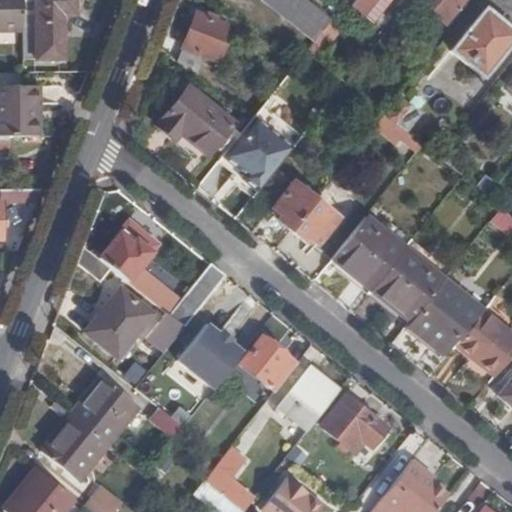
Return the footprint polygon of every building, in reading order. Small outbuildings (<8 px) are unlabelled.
[(20,0),(0,0),(0,33),(21,33),(20,0)] [(72,0),(20,0),(21,33),(21,60),(61,60),(62,16),(73,15),(72,0)] [(261,0),(315,41),(331,20),(305,0),(261,0)] [(355,0),(351,6),(363,16),(375,0),(355,0)] [(432,0),(421,0),(419,3),(425,9),(432,0)] [(432,0),(425,9),(446,25),(465,0),(432,0)] [(194,78),(202,57),(216,62),(222,44),(217,42),(225,20),(202,12),(200,17),(195,15),(175,63),(194,78)] [(482,77),(511,38),(511,33),(500,25),(483,12),(451,52),(482,77)] [(306,52),(344,84),(353,73),(325,49),(342,28),(331,20),(315,41),(306,52)] [(511,27),(504,21),(500,25),(511,33),(511,27)] [(259,40),(250,49),(259,57),(268,48),(259,40)] [(344,84),(335,96),(373,126),(383,114),(344,84)] [(0,136),(6,137),(32,137),(32,108),(38,108),(38,87),(0,86),(0,136)] [(156,127),(173,141),(179,133),(205,155),(228,126),(231,123),(186,88),(156,127)] [(421,114),(402,99),(389,116),(408,131),(421,114)] [(276,170),(301,138),(262,107),(250,122),(239,135),(221,158),(237,170),(233,175),(257,194),(269,178),(276,170)] [(250,122),(239,113),(231,123),(228,126),(239,135),(250,122)] [(389,124),(385,130),(399,142),(404,135),(389,124)] [(179,133),(173,141),(172,142),(198,164),(205,155),(179,133)] [(359,144),(348,136),(341,145),(352,153),(359,144)] [(221,158),(217,163),(233,175),(237,170),(221,158)] [(287,179),(276,170),(269,178),(280,187),(287,179)] [(276,220),(290,231),(314,201),(292,184),(272,210),(280,216),(276,220)] [(0,190),(0,203),(36,204),(41,190),(0,190)] [(314,201),(290,231),(303,242),(306,237),(315,244),(335,218),(314,201)] [(511,216),(499,207),(488,221),(511,240),(511,216)] [(269,214),(276,220),(280,216),(272,210),(269,214)] [(331,259),(371,290),(403,249),(382,232),(364,218),(331,259)] [(410,241),(388,224),(382,232),(403,249),(410,241)] [(184,327),(218,284),(202,273),(178,301),(136,267),(148,252),(120,231),(97,260),(109,269),(184,327)] [(306,237),(303,242),(311,249),(315,244),(306,237)] [(448,271),(410,241),(403,249),(441,280),(448,271)] [(97,260),(82,248),(75,265),(98,282),(109,269),(97,260)] [(371,290),(409,321),(419,307),(441,280),(403,249),(371,290)] [(328,263),(367,295),(371,290),(331,259),(328,263)] [(454,336),(459,339),(481,312),(441,280),(419,307),(422,309),(408,327),(440,353),(454,336)] [(115,356),(148,314),(117,289),(84,332),(115,356)] [(367,295),(405,326),(409,321),(371,290),(367,295)] [(495,374),(511,352),(511,337),(481,312),(459,339),(456,343),(495,374)] [(157,347),(164,352),(177,336),(182,329),(164,315),(146,337),(157,347)] [(240,352),(204,323),(174,359),(210,389),(240,352)] [(408,327),(405,331),(437,357),(440,353),(408,327)] [(274,392),(294,366),(261,339),(240,365),(274,392)] [(137,384),(146,369),(131,361),(123,377),(137,384)] [(282,397),(304,369),(297,364),(276,392),(282,397)] [(337,392),(310,371),(301,382),(328,403),(337,392)] [(100,378),(71,415),(107,444),(136,407),(100,378)] [(511,407),(511,378),(497,396),(511,407)] [(281,408),(308,429),(328,403),(301,382),(281,408)] [(369,447),(383,430),(342,399),(320,427),(353,452),(361,442),(369,447)] [(172,440),(182,427),(158,408),(148,421),(172,440)] [(107,444),(71,415),(41,452),(77,481),(107,444)] [(258,416),(233,445),(243,453),(268,424),(258,416)] [(229,482),(245,461),(229,449),(214,467),(212,469),(229,482)] [(152,464),(164,474),(175,460),(163,450),(152,464)] [(214,467),(198,454),(186,469),(202,482),(212,469),(214,467)] [(431,511),(447,492),(432,481),(422,472),(424,469),(411,458),(380,499),(397,511),(431,511)] [(61,511),(73,499),(34,468),(1,509),(4,511),(61,511)] [(241,511),(251,500),(229,482),(212,469),(202,482),(241,511)] [(422,472),(432,481),(435,477),(424,469),(422,472)] [(261,511),(318,511),(323,506),(286,477),(260,511),(261,511)] [(88,511),(114,511),(124,501),(99,480),(79,504),(88,511)] [(241,511),(202,482),(191,495),(212,511),(241,511)] [(369,511),(397,511),(380,499),(369,511)]
